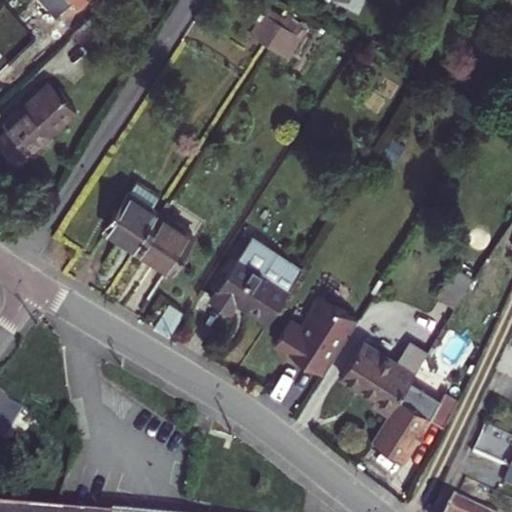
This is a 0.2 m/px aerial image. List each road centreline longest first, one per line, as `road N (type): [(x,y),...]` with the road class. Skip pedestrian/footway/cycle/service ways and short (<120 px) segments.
road 1 (tertiary): [(374,511),(223,397),(33,281)]
road 2 (residential): [(16,270),(190,0)]
